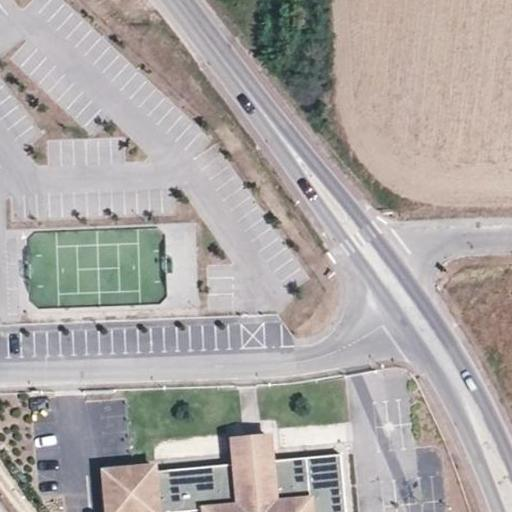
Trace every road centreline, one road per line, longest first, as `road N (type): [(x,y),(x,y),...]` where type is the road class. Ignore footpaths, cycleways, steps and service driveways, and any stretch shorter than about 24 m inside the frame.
road 1 (residential): [(398,312),(380,328),(289,362),(0,374)]
road 2 (tertiary): [(250,95),(398,312)]
road 3 (tertiary): [(403,265),(250,95)]
road 4 (tertiary): [(398,312),(473,442),(499,511)]
road 5 (tertiary): [(511,459),(403,265)]
